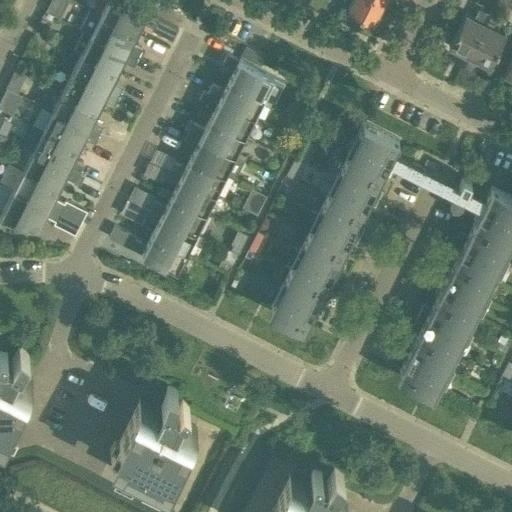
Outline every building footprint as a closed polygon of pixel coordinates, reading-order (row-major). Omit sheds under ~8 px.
[(50,0),(48,6),(62,13),(68,0),(50,0)] [(106,0),(100,14),(135,32),(141,21),(152,27),(150,29),(172,40),(178,28),(121,0),(106,0)] [(384,0),(382,0),(350,0),(346,9),(372,22),(384,0)] [(463,65),(490,13),(478,7),(473,18),(464,14),(449,44),(463,51),(457,62),(463,65)] [(501,18),(490,13),(463,65),(470,69),(475,57),(489,64),(504,34),(496,30),(501,18)] [(100,14),(90,33),(137,57),(141,48),(130,42),(135,32),(100,14)] [(137,57),(90,33),(82,30),(73,49),(81,53),(116,70),(121,60),(133,66),(137,57)] [(260,64),(264,56),(244,46),(240,54),(260,64)] [(81,53),(71,72),(118,95),(122,87),(111,81),(116,70),(81,53)] [(228,78),(263,96),(273,76),(227,53),(222,62),(233,68),(228,78)] [(71,72),(61,91),(96,109),(102,98),(113,104),(118,95),(71,72)] [(21,83),(10,78),(6,87),(16,92),(21,83)] [(211,83),(207,92),(254,116),(263,96),(228,78),(223,89),(211,83)] [(6,88),(0,99),(15,107),(21,95),(6,88)] [(207,92),(203,90),(198,99),(206,103),(205,106),(212,110),(209,117),(244,135),(254,116),(207,92)] [(96,109),(61,91),(51,111),(98,134),(103,125),(91,120),(96,109)] [(32,120),(43,124),(51,107),(40,102),(32,120)] [(51,111),(42,130),(77,148),(82,137),(94,143),(98,134),(51,111)] [(244,135),(209,117),(203,127),(192,122),(188,130),(188,131),(234,154),(244,135)] [(188,130),(192,122),(187,119),(183,127),(188,130)] [(337,260),(348,238),(356,242),(363,227),(356,223),(366,202),(374,206),(382,190),(374,187),(379,177),(388,159),(397,143),(396,143),(398,139),(363,121),(268,311),(303,328),(311,312),(319,315),(326,300),(319,296),(330,275),(337,279),(341,271),(345,263),(337,260)] [(77,148),(42,130),(32,149),(79,173),(83,164),(72,158),(77,148)] [(234,154),(188,131),(183,140),(194,145),(189,156),(225,173),(234,178),(243,159),(234,154)] [(32,149),(22,169),(58,186),(63,176),(79,184),(83,175),(79,173),(32,149)] [(189,156),(184,166),(173,160),(168,169),(215,193),(225,173),(189,156)] [(301,170),(305,162),(294,157),(290,165),(301,170)] [(58,186),(22,169),(13,188),(80,222),(86,210),(65,199),(64,202),(52,197),(58,186)] [(215,193),(168,169),(164,178),(175,184),(170,194),(205,212),(215,193)] [(458,182),(467,186),(470,179),(462,175),(458,182)] [(472,224),(467,233),(460,229),(452,245),(459,249),(454,259),(449,270),(441,266),(434,281),(441,285),(430,306),(423,303),(419,310),(415,318),(423,322),(412,343),(404,339),(401,346),(397,354),(404,358),(396,375),(431,393),(511,232),(511,196),(491,186),(489,189),(485,198),(472,223),(472,224)] [(80,222),(13,188),(0,212),(0,218),(38,225),(44,214),(55,220),(53,223),(74,233),(80,222)] [(149,208),(196,231),(205,212),(170,194),(165,205),(153,199),(149,208)] [(196,231),(149,208),(144,217),(156,222),(150,233),(186,251),(196,231)] [(186,251),(150,233),(145,243),(134,238),(135,235),(114,225),(108,236),(176,270),(186,251)] [(497,339),(500,341),(507,345),(511,335),(502,330),(497,339)] [(0,437),(2,439),(32,381),(14,372),(18,365),(28,350),(18,344),(11,355),(4,354),(6,347),(0,345),(0,437)] [(177,405),(173,402),(172,401),(176,387),(166,383),(160,400),(160,401),(156,408),(139,399),(110,457),(167,485),(196,428),(179,419),(182,412),(188,404),(181,399),(177,405)] [(269,511),(341,511),(346,503),(329,494),(332,487),(333,487),(343,472),(333,466),(325,478),(319,476),(321,469),(312,467),(310,476),(306,483),(289,474),(269,511)]
